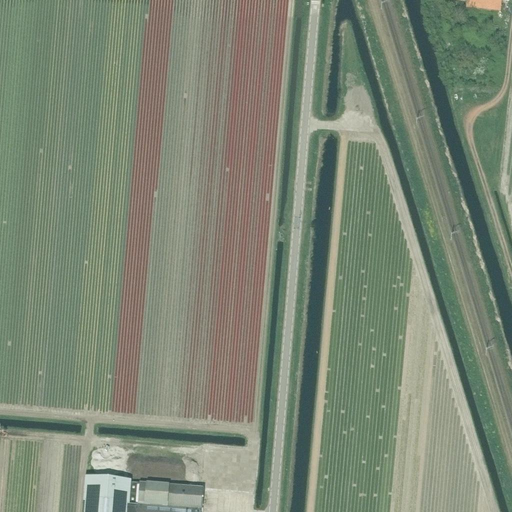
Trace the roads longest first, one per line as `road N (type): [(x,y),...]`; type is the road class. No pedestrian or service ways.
road 1 (unclassified): [(272,511),(315,0)]
road 2 (track): [(374,0),(511,453)]
road 3 (track): [(290,0),(254,438)]
road 4 (track): [(0,412),(252,434),(245,511)]
road 5 (track): [(0,432),(251,460)]
